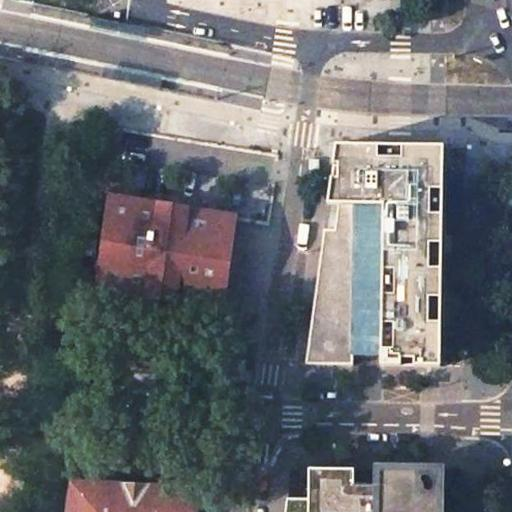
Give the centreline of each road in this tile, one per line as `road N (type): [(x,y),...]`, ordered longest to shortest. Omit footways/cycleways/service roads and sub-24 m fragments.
road 1 (residential): [(496,13),(472,33),(437,41),(314,44),(259,419)]
road 2 (residential): [(511,418),(259,419)]
